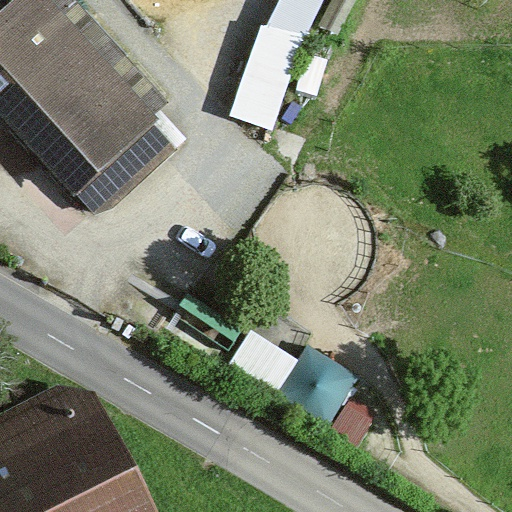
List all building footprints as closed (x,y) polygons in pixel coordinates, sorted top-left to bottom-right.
[(62,0),(0,0),(0,110),(100,216),(170,150),(105,81),(123,64),(62,0)] [(271,21),(230,120),(262,133),(303,34),(271,21)] [(384,280),(390,260),(390,251),(389,240),(381,221),(367,207),(356,201),(337,195),(323,196),(303,203),(287,216),(278,233),(274,253),(277,272),(287,290),(305,305),(324,310),(351,308),(369,298),(384,280)] [(358,382),(308,351),(297,369),(250,340),(233,369),(329,428),(358,382)] [(140,511),(82,401),(0,443),(0,511),(140,511)]
